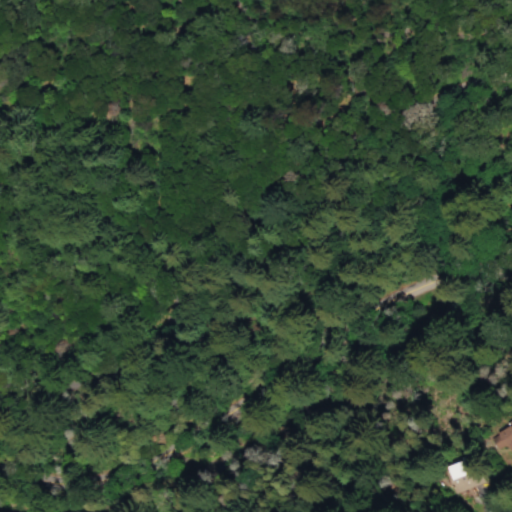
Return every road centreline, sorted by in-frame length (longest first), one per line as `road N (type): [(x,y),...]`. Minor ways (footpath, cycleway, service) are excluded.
road 1 (residential): [(511,68),(443,86),(253,199),(191,248),(139,351),(67,386),(0,390)]
road 2 (tertiary): [(0,469),(48,479),(126,461),(394,288),(503,264)]
